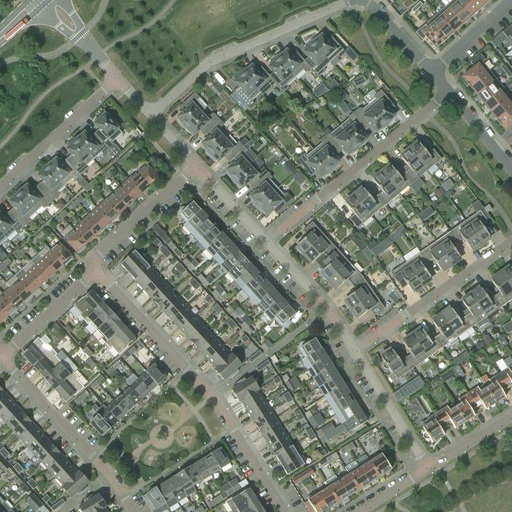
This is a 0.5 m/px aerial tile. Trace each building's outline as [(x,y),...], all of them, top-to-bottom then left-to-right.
[(453,0),(452,0),(445,7),(461,25),(469,18),(456,4),(456,3),(453,0)] [(467,0),(459,0),(456,3),(456,4),(469,18),(477,11),(467,0)] [(481,0),(467,0),(477,11),(485,4),(481,0)] [(445,7),(437,14),(453,32),(461,25),(445,7)] [(437,14),(429,21),(445,40),(453,32),(437,14)] [(445,40),(429,21),(416,33),(422,40),(425,37),(427,39),(431,44),(431,43),(436,48),(440,44),(441,44),(446,40),(445,40)] [(509,36),(511,40),(511,24),(502,32),(506,38),(509,36)] [(310,42),(330,63),(336,57),(337,59),(340,59),(346,53),(333,40),(329,44),(321,36),(319,38),(317,37),(310,42)] [(330,63),(310,42),(305,48),(306,50),(304,52),(311,60),(307,64),(310,69),(318,78),(325,72),(325,70),(323,69),(330,63)] [(282,52),(275,57),(295,78),(303,70),(306,73),(310,69),(307,64),(298,54),(293,59),(286,51),(284,54),(282,52)] [(470,88),(471,88),(490,72),(482,63),(485,61),(481,55),(471,63),(474,68),(463,78),(467,83),(466,83),(470,88)] [(295,78),(275,57),(270,64),(271,65),(269,67),(276,75),(272,79),(272,80),(275,84),(284,93),(289,88),(286,86),(295,78)] [(244,70),(240,72),(250,83),(259,94),(260,93),(263,95),(275,84),(272,80),(272,79),(263,70),(258,74),(252,66),(249,69),(247,67),(244,70)] [(259,94),(240,72),(235,79),(236,80),(234,83),(241,90),(236,95),(249,108),(253,104),(251,102),(259,94)] [(471,88),(477,96),(497,81),(490,72),(471,88)] [(363,77),(351,83),(357,90),(367,82),(363,77)] [(503,89),(497,81),(477,96),(484,105),(500,92),(503,89)] [(316,97),(328,92),(324,84),(312,90),(316,97)] [(392,105),(393,105),(381,91),(374,96),(374,98),(375,100),(369,105),(387,127),(393,121),(392,119),(394,117),(387,109),(392,105)] [(484,105),(491,113),(506,100),(500,92),(484,105)] [(199,99),(195,93),(181,106),(185,110),(178,118),(180,120),(178,122),(183,129),(203,111),(205,109),(197,101),(199,99)] [(511,108),(511,107),(506,100),(491,113),(497,121),(511,108)] [(387,127),(369,105),(362,111),(361,109),(359,109),(353,114),(364,128),(369,124),(376,132),(379,130),(380,132),(387,127)] [(497,121),(501,126),(505,131),(511,125),(511,108),(497,121)] [(111,119),(104,111),(101,114),(95,120),(97,122),(94,124),(101,132),(97,136),(109,150),(114,145),(112,143),(122,134),(109,120),(111,119)] [(209,117),(203,111),(183,129),(190,134),(192,133),(194,135),(202,128),(206,133),(219,120),(214,114),(212,114),(209,117)] [(342,130),(359,150),(365,144),(364,142),(366,140),(360,132),(364,128),(353,114),(348,118),(348,119),(341,125),(339,126),(342,130)] [(224,125),(219,120),(206,133),(210,137),(202,144),(204,147),(203,148),(208,155),(227,138),(219,129),(224,125)] [(352,155),(359,150),(342,130),(339,126),(331,133),(327,129),(322,133),(325,137),(337,151),(341,147),(348,155),(351,153),(352,155)] [(80,134),(73,139),(93,160),(101,153),(104,155),(109,150),(97,136),(93,140),(92,138),(90,138),(89,138),(84,133),(82,136),(80,134)] [(337,151),(325,137),(320,141),(322,144),(313,151),(331,173),(338,167),(336,165),(339,163),(332,155),(337,151)] [(235,146),(227,138),(208,155),(214,161),(216,159),(218,162),(226,155),(230,159),(243,147),(239,142),(235,146)] [(93,160),(73,139),(68,146),(69,147),(67,150),(71,155),(71,157),(72,159),(68,163),(81,176),(88,170),(88,168),(86,166),(93,160)] [(411,151),(410,152),(427,172),(441,160),(433,150),(428,154),(419,144),(418,145),(417,143),(410,149),(411,151)] [(248,152),(243,147),(230,159),(234,164),(226,171),(229,173),(227,175),(232,182),(251,164),(253,162),(245,154),(248,152)] [(331,173),(313,151),(307,157),(305,155),(303,155),(297,160),(309,174),(313,170),(320,178),(323,176),(324,178),(331,173)] [(413,183),(427,172),(410,152),(409,153),(408,151),(401,157),(402,158),(401,159),(410,169),(405,173),(413,183)] [(122,157),(126,161),(131,157),(127,153),(122,157)] [(126,161),(122,157),(118,162),(121,166),(126,161)] [(52,160),(45,165),(64,187),(72,179),(75,182),(81,176),(68,163),(64,166),(63,165),(61,164),(60,165),(56,160),(53,162),(52,160)] [(146,163),(146,164),(145,165),(141,160),(132,168),(136,173),(136,172),(149,187),(151,185),(152,186),(157,181),(157,180),(157,179),(157,178),(151,172),(153,171),(153,170),(153,169),(153,168),(153,167),(150,164),(149,163),(148,163),(147,163),(146,163)] [(257,170),(251,164),(232,182),(239,188),(240,186),(242,188),(250,181),(254,186),(268,173),(261,166),(257,170)] [(64,187),(45,165),(39,172),(40,173),(38,176),(43,181),(42,181),(42,184),(43,185),(40,189),(52,202),(59,196),(59,194),(58,192),(64,187)] [(399,195),(413,183),(405,173),(400,177),(392,167),(391,168),(389,166),(382,172),(384,174),(383,175),(399,195)] [(107,172),(110,176),(115,171),(111,168),(107,172)] [(110,176),(107,172),(102,176),(105,180),(110,176)] [(133,175),(128,180),(141,194),(149,187),(136,172),(136,173),(133,175)] [(272,178),(268,173),(254,186),(258,190),(250,197),(253,200),(251,201),(256,208),(277,189),(270,181),(272,178)] [(382,192),(377,196),(385,206),(399,195),(383,175),(382,175),(380,174),(373,179),(375,181),(374,182),(382,192)] [(89,184),(92,188),(97,184),(93,180),(89,184)] [(128,180),(120,187),(133,201),(141,194),(128,180)] [(440,186),(445,193),(454,186),(449,180),(440,186)] [(92,188),(89,184),(84,188),(87,192),(92,188)] [(23,187),(16,192),(35,213),(42,207),(43,209),(45,209),(52,202),(40,189),(36,192),(34,191),(32,191),(27,186),(24,188),(23,187)] [(120,187),(112,194),(125,208),(133,201),(120,187)] [(441,188),(434,193),(438,199),(445,194),(441,188)] [(283,195),(277,189),(256,208),(263,214),(264,212),(267,215),(275,208),(279,212),(278,212),(279,213),(292,200),(287,194),(285,194),(283,195)] [(356,197),(355,198),(371,217),(385,206),(377,196),(372,200),(364,190),(363,191),(361,189),(354,195),(356,197)] [(35,213),(16,192),(10,198),(12,200),(9,202),(14,207),(13,208),(13,210),(15,212),(11,215),(23,229),(30,222),(30,220),(29,219),(35,213)] [(112,194),(105,202),(118,217),(124,211),(124,210),(125,208),(112,194)] [(75,201),(78,205),(83,200),(80,197),(75,201)] [(357,229),(371,217),(355,198),(354,198),(352,197),(345,202),(347,204),(346,205),(354,215),(349,220),(357,229)] [(78,205),(75,201),(70,205),(74,209),(78,205)] [(105,202),(97,209),(110,223),(111,221),(112,222),(118,217),(105,202)] [(185,223),(186,223),(186,224),(200,211),(201,211),(193,202),(186,208),(184,208),(182,208),(180,209),(179,211),(178,213),(179,215),(186,222),(185,223)] [(487,214),(491,211),(492,210),(488,205),(483,209),(487,214)] [(429,207),(424,210),(428,217),(433,213),(429,207)] [(97,209),(89,216),(103,231),(108,226),(108,225),(110,223),(97,209)] [(59,216),(62,219),(67,215),(64,211),(59,216)] [(183,226),(191,234),(208,219),(201,211),(200,211),(186,224),(186,223),(183,226)] [(480,211),(465,222),(479,243),(481,242),(482,244),(489,239),(488,237),(489,237),(481,226),(487,222),(480,211)] [(0,232),(6,239),(15,232),(17,234),(23,229),(11,215),(7,219),(5,217),(3,217),(3,218),(0,214),(0,232)] [(62,219),(59,216),(54,220),(58,224),(62,219)] [(89,216),(81,224),(94,238),(101,231),(102,232),(103,231),(89,216)] [(215,227),(208,219),(191,234),(198,242),(215,227)] [(388,245),(406,231),(398,220),(382,231),(388,240),(386,242),(388,245)] [(478,244),(479,243),(465,222),(450,232),(457,243),(462,239),(470,250),(471,249),(472,251),(480,246),(478,244)] [(305,253),(305,254),(325,236),(312,223),(303,231),(307,236),(298,245),(298,246),(297,248),(303,255),(305,253)] [(81,224),(76,228),(73,231),(86,245),(94,238),(81,224)] [(152,229),(165,243),(169,239),(156,225),(152,229)] [(79,252),(80,252),(85,248),(84,247),(86,245),(73,231),(69,226),(60,234),(77,252),(78,252),(79,252)] [(222,235),(215,227),(198,242),(205,250),(222,235)] [(36,237),(39,240),(44,236),(41,232),(36,237)] [(452,246),(457,243),(450,232),(435,243),(450,264),(451,263),(452,265),(460,260),(458,258),(459,257),(452,246)] [(205,250),(213,258),(230,243),(222,235),(205,250)] [(337,250),(325,236),(305,254),(306,255),(305,256),(311,263),(313,262),(323,254),(327,258),(337,250)] [(39,240),(36,237),(31,241),(35,245),(39,240)] [(371,249),(376,257),(387,249),(382,241),(371,249)] [(167,246),(172,251),(175,248),(171,243),(167,246)] [(213,258),(220,266),(237,251),(230,243),(213,258)] [(449,264),(450,264),(435,243),(420,253),(428,263),(433,260),(440,270),(441,270),(443,272),(450,266),(449,264)] [(71,258),(70,257),(58,244),(50,251),(50,252),(63,266),(65,264),(66,265),(70,260),(71,260),(71,259),(71,258)] [(20,251),(24,255),(28,251),(25,247),(20,251)] [(55,273),(63,266),(50,252),(50,251),(46,247),(38,255),(55,273)] [(172,251),(176,256),(180,253),(175,248),(172,251)] [(329,279),(330,280),(349,263),(337,250),(327,258),(323,262),(328,267),(322,272),(323,273),(321,274),(327,281),(329,279)] [(24,255),(20,251),(15,255),(19,259),(24,255)] [(135,251),(120,265),(127,273),(142,260),(135,251)] [(220,266),(227,274),(244,258),(239,253),(237,251),(220,266)] [(422,267),(428,263),(420,253),(406,263),(420,284),(421,284),(423,286),(430,280),(429,278),(430,278),(422,267)] [(47,281),(55,273),(38,255),(30,262),(47,281)] [(227,274),(234,281),(235,282),(241,277),(240,276),(251,266),(249,264),(244,258),(227,274)] [(2,263),(6,267),(10,263),(7,259),(2,263)] [(186,259),(182,262),(186,267),(190,264),(186,259)] [(150,268),(142,260),(127,273),(135,281),(150,268)] [(47,281),(30,262),(22,269),(39,288),(47,281)] [(347,280),(352,286),(362,278),(349,263),(330,280),(331,281),(329,283),(335,290),(337,288),(338,289),(347,280)] [(420,284),(406,263),(390,274),(401,289),(406,285),(411,291),(412,290),(413,292),(421,287),(419,285),(420,284)] [(195,269),(190,264),(186,267),(191,272),(195,269)] [(259,274),(251,266),(240,276),(241,277),(235,282),(242,290),(248,284),(259,274)] [(135,281),(142,289),(157,276),(150,268),(135,281)] [(502,275),(501,276),(511,291),(511,270),(511,269),(510,270),(509,268),(501,273),(502,275)] [(22,269),(14,277),(32,296),(38,290),(37,289),(39,288),(22,269)] [(242,290),(249,298),(266,282),(259,274),(248,284),(242,290)] [(200,275),(197,278),(201,283),(205,280),(200,275)] [(501,307),(511,299),(511,291),(501,276),(500,277),(499,275),(491,280),(493,282),(492,282),(499,293),(494,297),(501,307)] [(164,284),(157,276),(142,289),(150,297),(164,284)] [(14,277),(6,284),(10,289),(10,288),(23,303),(25,301),(26,301),(32,296),(14,277)] [(206,288),(209,285),(213,282),(209,278),(205,281),(205,280),(201,283),(206,288)] [(352,308),(352,309),(374,294),(362,278),(352,286),(357,292),(346,299),(346,300),(345,301),(350,309),(352,308)] [(273,290),(266,282),(249,298),(256,306),(273,290)] [(150,297),(157,305),(172,292),(164,284),(150,297)] [(15,310),(15,309),(23,303),(10,288),(10,289),(3,295),(2,296),(15,310)] [(473,296),(472,296),(487,318),(501,307),(494,297),(489,300),(481,290),(480,290),(479,288),(472,294),(473,296)] [(256,306),(264,314),(281,298),(273,290),(256,306)] [(79,316),(84,321),(103,304),(99,299),(96,296),(91,291),(84,299),(83,298),(73,306),(81,314),(79,316)] [(0,309),(7,317),(9,315),(10,316),(16,310),(15,309),(15,310),(2,296),(3,295),(0,292),(0,309)] [(157,305),(164,313),(179,300),(172,292),(157,305)] [(224,301),(227,297),(223,292),(219,296),(216,299),(220,304),(224,301)] [(384,309),(374,294),(352,309),(353,310),(351,311),(357,319),(359,317),(359,318),(370,311),(374,316),(384,309)] [(470,314),(465,317),(472,328),(487,318),(472,296),(471,297),(469,295),(462,300),(463,302),(462,303),(470,314)] [(271,322),(274,319),(288,306),(281,298),(264,314),(271,322)] [(187,308),(179,300),(164,313),(172,322),(187,308)] [(107,308),(103,304),(84,321),(88,326),(90,324),(96,331),(113,315),(110,311),(107,308)] [(274,319),(275,320),(282,327),(284,328),(286,327),(287,326),(289,325),(289,323),(289,321),(296,314),(288,306),(274,319)] [(226,310),(230,315),(234,312),(229,307),(226,310)] [(172,322),(179,330),(194,316),(187,308),(172,322)] [(443,316),(442,317),(457,338),(472,328),(465,317),(459,321),(452,310),(451,311),(450,309),(442,314),(443,316)] [(230,315),(235,320),(238,317),(234,312),(230,315)] [(117,320),(113,315),(96,331),(102,338),(101,339),(105,344),(124,327),(120,323),(121,322),(118,319),(117,320)] [(244,323),(240,326),(245,331),(248,328),(253,323),(246,315),(241,320),(244,323)] [(201,324),(194,316),(179,330),(187,338),(201,324)] [(440,334),(435,338),(442,348),(457,338),(442,317),(441,318),(440,316),(432,321),(434,323),(433,324),(440,334)] [(187,338),(194,346),(209,332),(201,324),(187,338)] [(69,334),(72,331),(67,326),(64,329),(69,334)] [(128,331),(124,327),(105,344),(110,349),(112,348),(119,356),(128,347),(127,346),(135,339),(131,335),(131,334),(128,331)] [(245,331),(249,336),(253,333),(248,328),(245,331)] [(414,337),(413,337),(427,359),(442,348),(435,338),(430,342),(422,331),(421,331),(420,330),(412,335),(414,337)] [(216,340),(209,332),(194,346),(201,354),(216,340)] [(411,355),(405,358),(413,369),(427,359),(413,337),(412,338),(410,336),(403,341),(404,343),(403,344),(411,355)] [(507,345),(503,337),(498,340),(502,348),(507,345)] [(46,346),(38,338),(29,347),(30,348),(22,355),(26,360),(29,363),(33,367),(52,350),(47,345),(46,346)] [(304,357),(305,358),(321,348),(321,349),(315,339),(307,344),(305,343),(303,343),(301,343),(300,345),(299,347),(299,349),(304,357)] [(201,354),(209,362),(224,348),(216,340),(201,354)] [(263,344),(260,348),(265,353),(268,350),(263,344)] [(86,348),(82,351),(89,358),(93,355),(86,348)] [(127,352),(131,356),(135,352),(132,348),(127,352)] [(209,362),(216,369),(216,370),(231,356),(230,356),(224,348),(209,362)] [(327,358),(321,349),(321,348),(305,358),(301,360),(307,370),(312,367),(327,358)] [(40,375),(44,379),(61,363),(55,356),(57,355),(52,350),(33,367),(37,371),(37,372),(40,375)] [(388,370),(388,369),(391,373),(392,372),(397,380),(413,369),(405,358),(400,362),(393,351),(392,352),(390,350),(381,357),(382,359),(381,359),(384,363),(384,364),(383,364),(383,365),(383,366),(383,367),(383,368),(383,369),(384,369),(385,370),(386,370),(387,370),(388,370)] [(131,356),(127,352),(123,357),(126,360),(131,356)] [(216,370),(216,369),(214,371),(224,381),(229,377),(231,379),(238,372),(236,370),(242,365),(232,355),(230,356),(231,356),(216,370)] [(332,367),(327,358),(312,367),(307,370),(313,379),(332,367)] [(96,367),(89,359),(85,362),(92,370),(96,367)] [(67,370),(61,363),(44,379),(48,383),(51,387),(51,386),(55,391),(74,373),(69,368),(67,370)] [(111,367),(115,371),(120,367),(116,363),(111,367)] [(154,365),(146,372),(158,386),(159,388),(165,382),(164,382),(163,380),(166,378),(154,365)] [(115,371),(111,367),(107,371),(110,375),(115,371)] [(338,376),(332,367),(313,379),(318,388),(323,385),(324,385),(338,376)] [(511,367),(508,369),(498,375),(505,386),(510,383),(511,385),(511,367)] [(146,372),(138,380),(150,393),(158,386),(146,372)] [(74,373),(55,391),(59,395),(58,395),(61,399),(62,398),(66,403),(74,396),(75,397),(84,388),(77,380),(78,378),(74,373)] [(505,386),(498,375),(488,381),(489,381),(483,385),(495,404),(502,400),(501,400),(505,398),(500,389),(505,386)] [(344,385),(338,376),(324,385),(323,385),(318,388),(324,397),(344,385)] [(96,382),(99,385),(104,381),(100,377),(96,382)] [(418,377),(411,381),(417,390),(424,385),(418,377)] [(257,390),(258,391),(259,390),(252,378),(245,382),(244,379),(236,385),(237,387),(231,390),(239,403),(241,402),(240,401),(257,390)] [(138,380),(130,387),(142,400),(150,393),(138,380)] [(99,385),(96,382),(91,386),(94,390),(99,385)] [(349,394),(344,385),(324,397),(330,406),(349,394)] [(495,404),(483,385),(478,388),(468,394),(475,405),(480,402),(485,410),(489,408),(495,404)] [(130,387),(122,394),(134,407),(136,405),(137,406),(138,407),(144,402),(142,400),(130,387)] [(400,389),(393,394),(398,402),(405,398),(400,389)] [(263,400),(258,391),(257,390),(240,401),(241,402),(246,410),(263,400)] [(80,396),(83,400),(88,396),(84,392),(80,396)] [(126,415),(127,417),(133,412),(132,411),(132,410),(134,407),(122,394),(114,401),(126,415)] [(355,403),(349,394),(330,406),(336,416),(355,403)] [(475,405),(468,394),(458,400),(458,401),(453,404),(465,423),(471,419),(475,417),(469,408),(475,405)] [(0,414),(13,403),(6,395),(0,400),(0,414)] [(269,409),(263,400),(246,410),(252,420),(269,409)] [(114,401),(106,409),(118,422),(126,415),(114,401)] [(317,412),(325,409),(323,402),(315,404),(317,412)] [(0,414),(0,417),(6,424),(20,410),(13,403),(0,414)] [(361,413),(355,403),(336,416),(341,425),(361,413)] [(465,423),(453,404),(447,407),(437,413),(444,424),(449,421),(454,429),(458,427),(459,427),(465,423)] [(91,409),(98,416),(110,429),(118,422),(106,409),(103,405),(99,409),(95,405),(91,409)] [(275,418),(269,409),(252,420),(258,429),(275,418)] [(27,418),(20,410),(6,424),(13,432),(27,418)] [(367,422),(361,413),(341,425),(347,434),(367,422)] [(444,424),(437,413),(427,419),(428,420),(421,424),(423,428),(422,428),(425,432),(424,433),(423,434),(423,435),(423,436),(423,437),(423,438),(424,439),(425,440),(426,440),(427,440),(428,440),(429,440),(432,443),(434,442),(440,439),(440,438),(444,436),(439,427),(444,424)] [(98,416),(90,424),(102,437),(105,434),(106,435),(106,436),(112,431),(110,429),(98,416)] [(13,432),(20,439),(34,426),(27,418),(13,432)] [(258,429),(264,438),(281,428),(275,418),(258,429)] [(320,438),(324,436),(335,429),(331,423),(316,433),(320,438)] [(42,434),(34,426),(20,439),(27,447),(42,434)] [(287,437),(281,428),(264,438),(270,448),(287,437)] [(374,436),(371,431),(360,438),(363,443),(374,436)] [(27,447),(34,455),(49,441),(42,434),(27,447)] [(292,446),(287,437),(270,448),(275,457),(292,446)] [(56,449),(49,441),(34,455),(41,463),(56,449)] [(345,447),(349,452),(355,448),(351,443),(345,447)] [(298,456),(292,446),(275,457),(281,467),(298,456)] [(349,452),(345,447),(339,451),(343,456),(349,452)] [(41,463),(48,470),(63,457),(56,449),(41,463)] [(216,449),(209,453),(210,455),(211,455),(220,470),(230,464),(220,449),(217,451),(216,450),(216,449)] [(384,458),(382,454),(370,462),(369,462),(379,479),(382,477),(381,476),(383,475),(389,471),(391,469),(389,466),(389,465),(390,465),(390,464),(391,463),(391,462),(391,461),(391,460),(390,460),(390,459),(389,458),(388,458),(387,458),(387,457),(386,457),(385,458),(384,458)] [(211,475),(220,470),(211,455),(210,455),(202,460),(211,475)] [(287,476),(304,465),(298,456),(281,467),(287,476)] [(325,460),(328,465),(334,461),(331,456),(325,460)] [(70,465),(63,457),(48,470),(56,479),(70,465)] [(9,469),(1,460),(0,461),(0,466),(5,472),(9,469)] [(202,460),(193,466),(192,466),(202,481),(211,475),(202,460)] [(328,465),(325,460),(319,463),(322,468),(328,465)] [(368,460),(358,467),(369,484),(375,480),(374,480),(376,479),(377,480),(379,479),(369,462),(370,462),(368,460)] [(186,470),(183,472),(193,487),(202,481),(192,466),(193,466),(192,464),(185,468),(186,469),(186,470)] [(56,479),(63,487),(78,474),(78,473),(70,465),(56,479)] [(358,467),(348,473),(359,491),(361,490),(360,488),(362,487),(362,488),(369,484),(358,467)] [(9,469),(5,472),(9,477),(13,473),(9,469)] [(305,472),(308,477),(314,474),(311,469),(305,472)] [(63,487),(62,488),(71,499),(77,494),(79,496),(86,489),(84,487),(89,483),(79,472),(78,473),(78,474),(63,487)] [(179,472),(173,476),(174,478),(174,477),(187,497),(196,492),(193,487),(183,472),(181,473),(180,473),(179,472)] [(308,477),(305,472),(292,480),(295,485),(308,477)] [(357,493),(359,491),(348,473),(337,480),(338,482),(339,481),(348,497),(354,493),(354,492),(356,491),(357,493)] [(174,478),(165,483),(174,498),(178,503),(187,497),(174,477),(174,478)] [(20,488),(24,485),(19,480),(16,483),(20,488)] [(338,482),(329,488),(328,488),(339,504),(341,503),(340,501),(342,500),(342,501),(348,497),(339,481),(338,482)] [(165,483),(156,489),(168,509),(178,503),(174,498),(165,483)] [(21,497),(28,490),(24,485),(20,488),(16,492),(21,497)] [(336,506),(339,504),(328,488),(329,488),(327,486),(317,492),(328,509),(334,506),(334,505),(335,504),(336,506)] [(151,511),(152,511),(161,506),(164,511),(168,509),(156,489),(155,487),(148,491),(149,492),(149,493),(142,497),(151,511)] [(240,494),(240,493),(225,502),(231,511),(229,511),(242,511),(258,503),(255,498),(255,497),(253,494),(249,489),(240,494)] [(323,511),(328,509),(317,492),(306,499),(314,511),(323,511)] [(38,500),(33,494),(25,501),(31,507),(38,500)] [(97,511),(104,507),(105,508),(106,507),(99,495),(93,498),(92,496),(83,501),(85,503),(79,507),(81,511),(97,511)] [(47,496),(42,500),(45,504),(50,499),(47,496)] [(36,511),(43,506),(38,500),(31,507),(34,511),(36,511)] [(4,502),(0,505),(0,511),(9,511),(11,510),(4,502)] [(261,508),(258,503),(242,511),(263,511),(264,511),(261,507),(261,508)]
